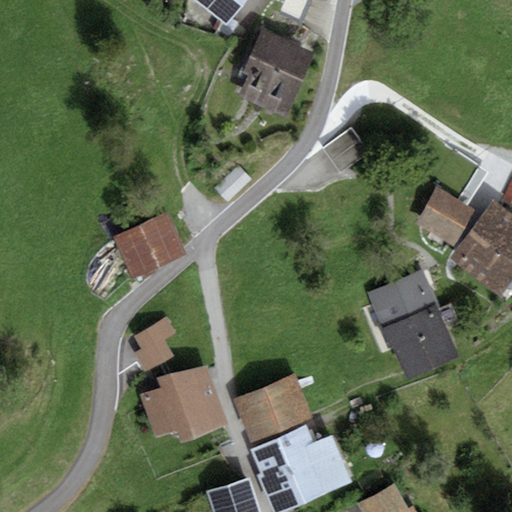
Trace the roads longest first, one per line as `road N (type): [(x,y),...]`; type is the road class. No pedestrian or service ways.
road 1 (residential): [(38,511),(91,460),(119,321),(201,249)]
road 2 (track): [(110,0),(184,45),(203,66),(179,155),(208,243)]
road 3 (residential): [(201,249),(308,139),(334,65),(345,0)]
road 4 (residential): [(201,249),(231,405),(266,511)]
